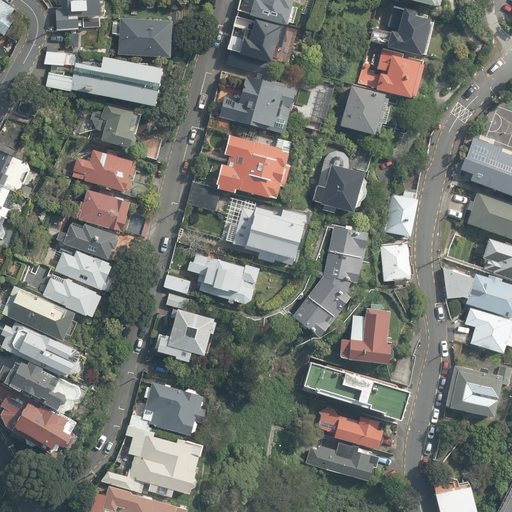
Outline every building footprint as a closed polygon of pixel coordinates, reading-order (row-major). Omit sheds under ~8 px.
[(10,17),(15,9),(1,0),(0,0),(0,32),(5,36),(15,20),(10,17)] [(83,18),(84,28),(101,27),(100,17),(101,17),(100,2),(104,2),(103,0),(67,0),(68,3),(53,4),(55,21),(81,21),(81,18),(83,18)] [(297,0),(242,0),(238,12),(291,25),(297,0)] [(397,0),(433,10),(434,8),(438,9),(440,0),(397,0)] [(387,46),(386,49),(420,58),(420,55),(425,57),(433,24),(429,23),(429,22),(427,21),(428,16),(416,13),(416,12),(403,9),(403,10),(393,7),(386,33),(373,29),(370,42),(387,46)] [(281,26),(239,16),(230,50),(271,61),(281,26)] [(175,18),(117,17),(116,54),(174,55),(175,18)] [(414,100),(424,61),(408,57),(407,62),(402,60),(403,55),(382,49),(377,70),(387,73),(386,77),(379,75),(379,76),(368,73),(370,65),(363,63),(357,84),(376,89),(375,91),(409,101),(410,99),(414,100)] [(161,68),(100,57),(98,67),(73,63),(68,92),(154,107),(161,68)] [(296,89),(234,73),(223,115),(285,131),(296,89)] [(350,87),(339,127),(373,137),(374,134),(378,135),(381,124),(385,126),(389,112),(385,111),(388,100),(384,99),(385,97),(350,87)] [(137,115),(102,107),(94,141),(129,149),(137,115)] [(291,149),(231,135),(217,187),(280,200),(291,149)] [(469,182),(511,197),(511,151),(502,148),(501,149),(472,138),(464,160),(464,159),(459,170),(471,175),(469,182)] [(131,161),(93,149),(88,161),(76,158),(71,178),(122,191),(131,161)] [(28,162),(0,150),(0,181),(17,189),(28,162)] [(362,180),(363,176),(348,171),(349,167),(349,164),(348,160),(345,156),(343,154),(339,153),(336,152),(332,153),(329,154),(326,157),(324,160),(323,164),(317,187),(316,186),(312,202),(320,205),(319,206),(323,207),(322,212),(333,215),(335,210),(352,215),(353,210),(358,208),(360,203),(363,201),(365,197),(365,193),(364,189),(365,184),(362,180)] [(416,194),(421,172),(405,168),(398,197),(392,195),(383,233),(409,239),(417,202),(415,201),(416,194)] [(13,191),(0,185),(0,214),(3,216),(13,191)] [(127,201),(85,189),(76,220),(117,232),(127,201)] [(470,211),(466,224),(511,239),(511,205),(476,193),(473,202),(470,201),(467,209),(470,211)] [(255,212),(239,210),(225,240),(245,246),(246,251),(295,265),(307,216),(285,210),(283,214),(256,207),(255,212)] [(123,239),(70,222),(63,242),(116,259),(123,239)] [(319,271),(316,278),(320,280),(291,318),(318,340),(350,299),(344,295),(350,284),(356,285),(366,235),(351,232),(351,228),(345,227),(344,230),(333,228),(323,273),(319,271)] [(488,239),(481,259),(487,260),(486,263),(484,263),(482,269),(492,272),(492,274),(511,280),(511,246),(511,245),(511,244),(505,242),(504,244),(488,239)] [(408,243),(379,246),(383,283),(394,282),(394,286),(405,285),(405,282),(411,281),(410,277),(412,277),(411,265),(410,266),(409,259),(411,259),(409,248),(408,248),(408,243)] [(110,267),(63,247),(53,268),(100,288),(110,267)] [(262,267),(193,252),(187,270),(199,274),(197,281),(201,282),(199,291),(246,304),(252,300),(262,267)] [(466,299),(472,279),(470,278),(470,277),(458,272),(458,271),(453,269),(452,271),(442,268),(446,299),(462,297),(466,299)] [(98,291),(55,272),(45,294),(89,313),(98,291)] [(165,289),(193,298),(197,282),(169,274),(165,289)] [(472,279),(466,299),(464,304),(511,319),(511,286),(500,282),(501,279),(487,275),(486,278),(474,274),(472,279)] [(74,311),(14,285),(2,313),(62,339),(74,311)] [(193,298),(165,289),(162,301),(190,309),(193,298)] [(347,361),(387,366),(387,362),(392,359),(393,352),(389,348),(389,346),(386,346),(390,313),(381,311),(382,306),(371,305),(370,309),(366,309),(366,314),(365,314),(364,318),(352,316),(349,341),(340,340),(338,360),(347,361)] [(511,323),(511,321),(469,308),(464,325),(473,327),(469,344),(502,354),(504,346),(511,348),(511,323)] [(214,319),(174,310),(167,349),(206,353),(214,319)] [(80,350),(13,322),(12,327),(5,325),(1,335),(6,337),(2,347),(75,378),(82,365),(80,350)] [(78,385),(13,354),(1,379),(66,410),(78,385)] [(379,416),(398,422),(399,418),(401,417),(400,416),(401,411),(403,410),(402,408),(403,404),(405,403),(404,401),(405,397),(407,396),(406,394),(407,391),(395,387),(395,385),(326,363),(325,366),(309,361),(301,387),(312,390),(311,392),(380,414),(379,416)] [(478,368),(478,371),(454,366),(445,406),(449,407),(448,408),(492,419),(499,384),(508,386),(511,369),(499,366),(497,375),(486,373),(487,370),(478,368)] [(202,394),(152,381),(143,420),(190,433),(200,421),(206,409),(202,394)] [(27,402),(0,384),(0,419),(11,427),(27,402)] [(71,422),(32,399),(14,429),(54,452),(71,422)] [(384,418),(334,407),(329,431),(378,448),(384,418)] [(202,445),(141,430),(127,485),(188,501),(202,445)] [(375,450),(318,433),(309,462),(368,480),(372,466),(376,466),(379,455),(375,450)] [(336,474),(329,497),(377,511),(389,511),(395,493),(336,474)] [(434,494),(438,511),(474,511),(467,481),(456,483),(455,479),(446,478),(432,481),(435,494),(434,494)] [(186,511),(188,509),(186,508),(187,505),(181,504),(180,507),(171,504),(171,503),(165,501),(164,502),(153,499),(152,496),(143,494),(142,496),(133,493),(131,491),(109,485),(106,495),(103,508),(114,511),(116,511),(119,511),(186,511)] [(113,511),(114,511),(103,508),(106,495),(92,491),(86,511),(113,511)]
